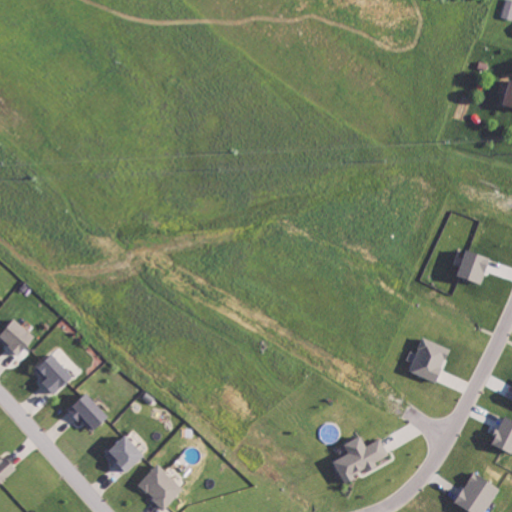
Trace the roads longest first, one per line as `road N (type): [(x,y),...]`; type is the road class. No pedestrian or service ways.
road 1 (residential): [(370,511),(398,503),(431,472),(511,312)]
road 2 (residential): [(0,395),(108,511)]
